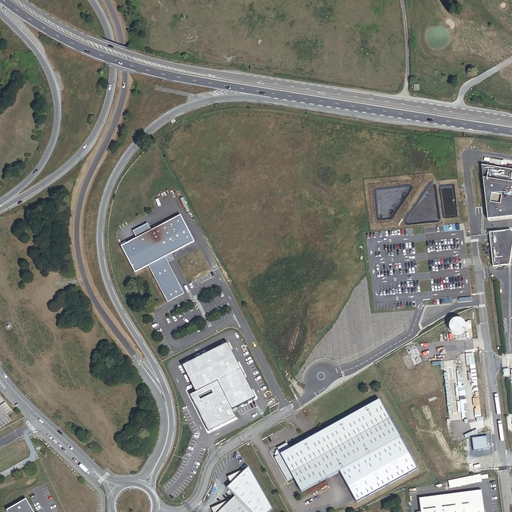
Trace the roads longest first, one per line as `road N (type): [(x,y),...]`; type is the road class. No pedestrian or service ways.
road 1 (primary): [(511,121),(134,56),(22,0)]
road 2 (primary): [(165,400),(104,276),(105,196),(141,137),(170,113),(216,99),(296,97)]
road 3 (unclassified): [(165,400),(95,304),(77,252),(84,184),(125,89),(121,39),(106,0)]
road 4 (primary): [(3,0),(61,37),(132,66),(296,97)]
road 5 (primary): [(0,210),(64,167),(97,129),(113,54),(89,0)]
road 6 (tertiary): [(0,13),(38,52),(56,102),(46,153),(0,202)]
road 7 (primary): [(296,97),(511,131)]
road 8 (unclassified): [(509,511),(482,302)]
road 9 (unclassified): [(175,511),(198,496),(218,452),(319,383)]
road 10 (unclassified): [(328,374),(350,369),(455,305),(482,302)]
road 11 (tertiary): [(0,373),(103,478)]
